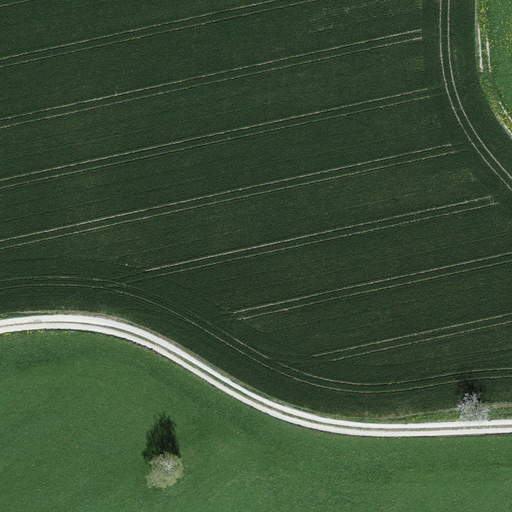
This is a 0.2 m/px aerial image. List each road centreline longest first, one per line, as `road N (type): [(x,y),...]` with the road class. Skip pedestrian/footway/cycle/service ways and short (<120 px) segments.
road 1 (track): [(0,332),(89,328),(122,335),(245,403),(343,435),(511,435)]
road 2 (track): [(511,137),(491,109),(475,0)]
